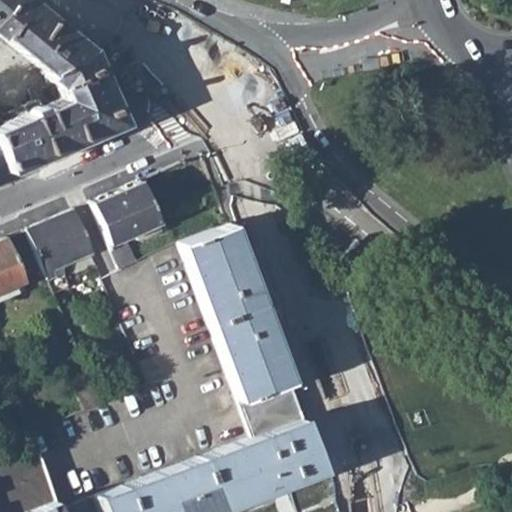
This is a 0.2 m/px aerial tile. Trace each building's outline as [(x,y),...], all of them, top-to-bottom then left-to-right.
[(24,113),(0,123),(0,164),(4,173),(119,124),(86,51),(24,0),(3,0),(0,4),(0,39),(41,74),(47,84),(28,92),(33,102),(21,107),(24,113)] [(88,200),(106,241),(131,231),(134,239),(159,230),(138,179),(88,200)] [(24,228),(44,277),(60,270),(58,265),(87,253),(68,209),(24,228)] [(176,242),(250,436),(299,417),(224,223),(176,242)] [(0,287),(21,279),(3,236),(0,237),(0,287)] [(108,245),(117,267),(133,261),(123,239),(108,245)] [(70,381),(81,409),(98,402),(86,374),(70,381)] [(204,511),(261,491),(319,469),(299,417),(250,436),(61,507),(63,511),(204,511)] [(0,511),(55,511),(55,509),(30,433),(0,445),(0,511)]
